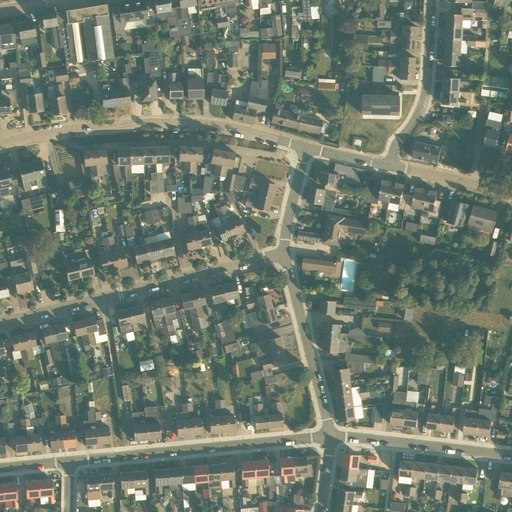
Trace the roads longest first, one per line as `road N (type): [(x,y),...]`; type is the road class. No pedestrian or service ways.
road 1 (residential): [(0,144),(139,123),(228,128),(306,148)]
road 2 (residential): [(0,324),(283,253)]
road 3 (residential): [(327,438),(70,462)]
road 4 (residential): [(327,438),(283,253)]
road 5 (residential): [(511,459),(327,438)]
road 6 (residential): [(389,165),(425,94),(431,0)]
road 7 (residential): [(389,165),(511,193)]
